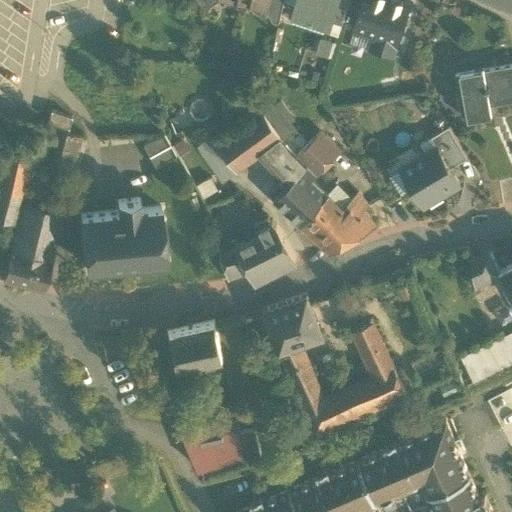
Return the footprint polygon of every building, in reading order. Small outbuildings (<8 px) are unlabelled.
[(272,19),(279,21),(283,0),(269,0),(269,5),(267,4),(266,8),(272,19)] [(296,0),(296,2),(294,7),(330,19),(335,0),(296,0)] [(348,0),(335,0),(330,19),(341,23),(343,19),(348,0)] [(348,0),(343,19),(354,22),(361,0),(348,0)] [(410,2),(403,0),(361,0),(354,22),(353,26),(354,26),(374,33),(369,47),(369,48),(393,56),(410,2)] [(330,19),(294,7),(290,22),(325,33),(330,19)] [(337,37),(341,23),(330,19),(325,33),(337,37)] [(374,33),(354,26),(350,40),(369,47),(374,33)] [(336,41),(321,36),(315,52),(331,57),(336,41)] [(511,62),(455,73),(458,87),(463,87),(468,114),(487,111),(485,104),(511,98),(511,62)] [(399,73),(379,77),(381,89),(401,86),(399,73)] [(463,115),(468,114),(463,87),(458,87),(455,91),(459,112),(463,115)] [(241,91),(222,94),(224,109),(243,106),(241,91)] [(281,98),(277,101),(292,120),(296,117),(281,98)] [(277,101),(263,112),(281,137),(285,142),(300,131),(292,120),(277,101)] [(50,109),(46,120),(67,126),(71,114),(50,109)] [(225,155),(235,168),(259,152),(281,137),(263,112),(218,145),(225,155)] [(448,124),(430,135),(435,143),(436,143),(450,165),(467,155),(448,124)] [(43,135),(58,139),(60,129),(45,125),(43,135)] [(80,134),(60,129),(58,139),(51,167),(71,172),(80,134)] [(142,143),(148,153),(169,141),(163,131),(142,143)] [(316,173),(317,174),(340,150),(320,131),(297,154),(307,164),(316,173)] [(182,135),(171,142),(177,154),(189,147),(182,135)] [(220,179),(226,175),(217,162),(225,155),(218,145),(210,135),(195,146),(220,179)] [(259,152),(290,181),(307,164),(297,154),(288,145),(285,142),(281,137),(259,152)] [(175,152),(169,141),(148,153),(154,163),(175,152)] [(441,192),(460,181),(450,165),(436,143),(435,143),(401,164),(401,165),(389,172),(402,193),(414,186),(423,200),(440,190),(441,192)] [(0,160),(0,215),(16,219),(21,198),(30,156),(3,150),(0,160)] [(217,162),(226,175),(235,168),(225,155),(217,162)] [(316,173),(307,164),(290,181),(274,199),(301,224),(329,193),(330,192),(312,177),(316,173)] [(212,173),(193,181),(203,199),(221,192),(212,173)] [(337,183),(330,192),(329,193),(344,207),(354,197),(337,183)] [(344,207),(329,193),(301,224),(330,251),(376,224),(365,209),(368,206),(365,203),(367,201),(363,194),(358,198),(356,195),(354,197),(344,207)] [(79,212),(86,266),(124,261),(139,259),(165,256),(159,203),(140,205),(139,195),(116,197),(118,208),(79,212)] [(24,199),(21,198),(16,219),(9,246),(10,246),(50,255),(62,208),(24,199)] [(250,268),(255,277),(296,257),(277,223),(272,218),(257,226),(260,231),(239,242),(238,242),(250,268)] [(218,243),(228,275),(250,268),(238,242),(239,242),(237,238),(218,243)] [(0,273),(2,274),(9,248),(0,246),(0,273)] [(2,274),(43,284),(50,255),(10,246),(9,248),(2,274)] [(463,263),(475,284),(499,270),(486,249),(463,263)] [(139,259),(124,261),(126,273),(140,272),(139,259)] [(511,262),(499,270),(511,292),(511,262)] [(335,290),(341,309),(353,305),(346,287),(335,290)] [(262,307),(279,344),(299,338),(325,330),(308,293),(262,307)] [(353,327),(364,350),(385,341),(374,317),(353,327)] [(167,330),(175,365),(222,355),(214,319),(167,330)] [(511,358),(511,328),(500,335),(511,358)] [(500,365),(511,359),(511,358),(500,335),(488,340),(500,365)] [(279,344),(307,405),(325,397),(299,338),(279,344)] [(488,371),(500,365),(488,340),(476,346),(488,371)] [(396,364),(385,341),(364,350),(375,374),(396,364)] [(476,377),(488,371),(476,346),(464,352),(476,377)] [(407,388),(396,364),(375,374),(325,397),(307,405),(318,429),(407,388)] [(303,439),(316,433),(289,372),(276,378),(303,439)] [(511,384),(508,387),(487,398),(511,445),(511,384)] [(473,479),(511,462),(511,445),(487,398),(467,408),(446,417),(473,479)] [(183,431),(198,465),(246,452),(240,427),(235,407),(179,421),(183,431)] [(390,511),(407,505),(415,507),(417,511),(487,511),(485,506),(490,503),(485,492),(480,494),(473,479),(446,417),(397,438),(396,437),(384,442),(385,444),(330,468),(328,464),(316,470),(318,473),(264,497),(262,493),(250,499),(252,502),(231,511),(230,511),(390,511)] [(256,423),(240,427),(246,452),(262,449),(256,423)] [(117,511),(113,503),(98,511),(117,511)]
